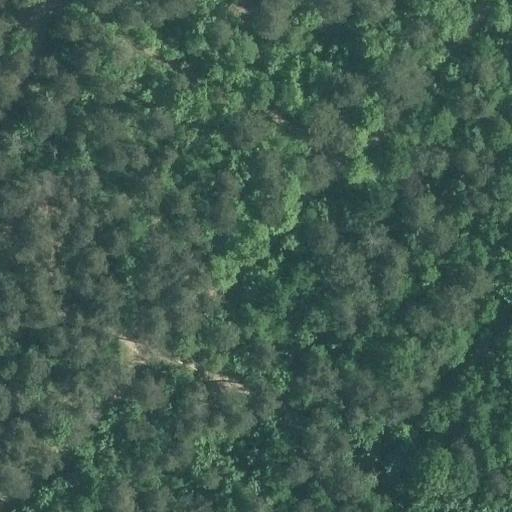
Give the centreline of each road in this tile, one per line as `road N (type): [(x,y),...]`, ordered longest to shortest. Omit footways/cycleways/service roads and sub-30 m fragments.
road 1 (unknown): [(511,163),(415,134),(387,133),(335,149),(313,141),(69,0)]
road 2 (unknown): [(47,0),(0,116)]
